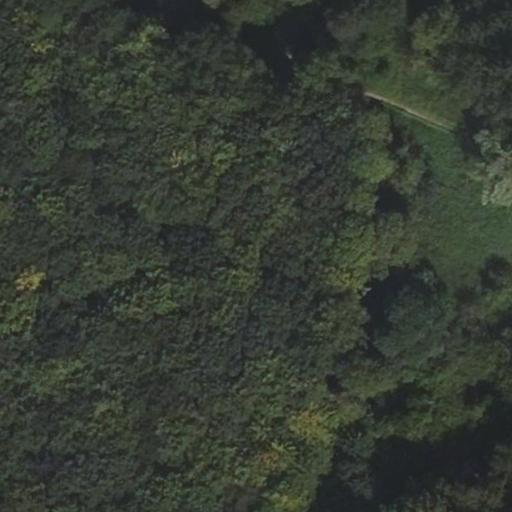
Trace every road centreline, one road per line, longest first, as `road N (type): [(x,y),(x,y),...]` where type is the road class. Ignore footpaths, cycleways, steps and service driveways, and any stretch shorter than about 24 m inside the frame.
road 1 (track): [(131,0),(511,158)]
road 2 (track): [(511,450),(408,511)]
